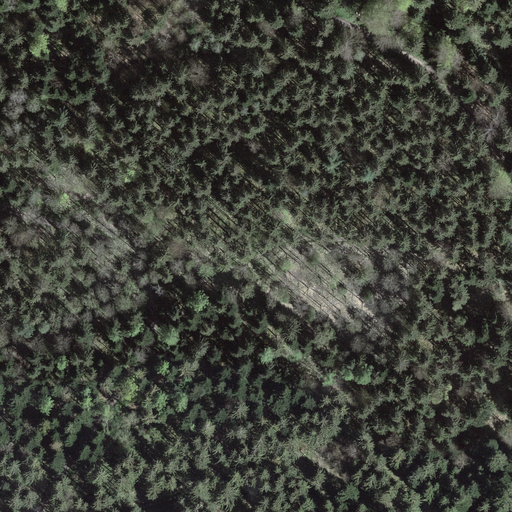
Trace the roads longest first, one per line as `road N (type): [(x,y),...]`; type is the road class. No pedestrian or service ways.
road 1 (track): [(40,511),(144,361),(150,288),(130,260),(105,244),(0,206)]
road 2 (track): [(511,186),(448,86),(305,0)]
